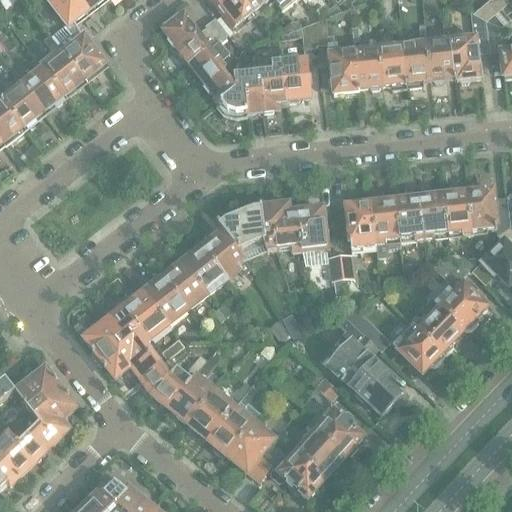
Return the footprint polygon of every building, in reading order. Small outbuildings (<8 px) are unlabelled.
[(0,0),(0,3),(6,12),(11,6),(6,0),(0,0)] [(72,25),(86,14),(75,0),(51,0),(46,4),(66,30),(72,38),(78,34),(72,25)] [(75,0),(86,14),(104,0),(75,0)] [(236,28),(251,17),(237,0),(214,0),(211,3),(223,18),(216,23),(227,37),(228,39),(239,31),(236,28)] [(237,0),(251,17),(269,2),(267,0),(237,0)] [(279,15),(298,1),(297,0),(267,0),(269,2),(270,2),(279,15)] [(359,0),(358,0),(350,7),(353,10),(363,6),(364,6),(359,0)] [(489,0),(490,1),(471,17),(485,25),(500,12),(508,5),(503,0),(489,0)] [(342,16),(336,8),(326,16),(329,21),(342,16)] [(500,12),(485,25),(500,32),(510,24),(500,12)] [(485,25),(471,17),(468,16),(471,40),(448,43),(453,82),(453,84),(455,84),(457,84),(461,86),(467,86),(469,83),(479,82),(479,78),(480,78),(480,77),(479,77),(478,73),(479,73),(479,72),(478,72),(477,67),(479,66),(479,65),(477,65),(477,58),(489,56),(485,25)] [(183,19),(180,22),(177,18),(165,28),(167,32),(164,34),(168,39),(166,40),(174,50),(175,49),(189,67),(209,52),(208,51),(218,44),(227,37),(216,23),(215,21),(204,30),(205,32),(198,38),(183,19)] [(330,38),(325,39),(323,21),(312,26),(312,27),(314,49),(326,48),(331,94),(330,94),(330,95),(332,95),(333,98),(343,97),(343,99),(353,98),(353,96),(355,96),(355,95),(357,95),(352,53),(338,55),(337,48),(335,49),(334,44),(331,44),(330,38)] [(292,25),(290,27),(295,33),(301,31),(296,25),(292,25)] [(500,32),(485,25),(489,56),(500,55),(503,83),(511,82),(511,53),(504,55),(502,33),(500,32)] [(315,52),(314,49),(312,27),(294,34),(287,37),(276,41),(276,44),(300,41),(302,53),(315,52)] [(289,28),(283,32),(287,37),(294,34),(289,28)] [(78,34),(72,38),(66,30),(52,40),(84,82),(104,67),(78,34)] [(52,40),(50,37),(43,42),(51,53),(50,54),(51,55),(38,65),(42,69),(64,98),(84,82),(52,40)] [(442,84),(453,82),(448,43),(424,45),(428,85),(432,85),(434,87),(441,87),(442,84)] [(209,52),(189,67),(204,85),(202,86),(210,96),(212,95),(220,106),(220,107),(234,96),(232,79),(230,79),(219,66),(229,58),(218,44),(216,45),(212,48),(208,51),(209,52)] [(421,86),(428,85),(424,45),(400,48),(405,93),(422,91),(421,86)] [(390,94),(405,93),(400,48),(376,51),(380,90),(390,89),(390,94)] [(379,90),(380,90),(376,51),(352,53),(357,95),(358,95),(358,93),(368,92),(371,94),(377,93),(379,90)] [(303,60),(295,61),(295,59),(278,61),(279,65),(278,65),(283,107),(297,105),(300,101),(308,101),(306,86),(307,86),(307,78),(305,79),(303,60)] [(277,108),(283,107),(278,65),(269,66),(270,71),(255,73),(255,76),(260,115),(260,114),(261,116),(273,115),(273,113),(277,113),(277,108)] [(43,114),(64,98),(42,69),(38,72),(21,85),(43,114)] [(245,116),(260,115),(255,76),(232,79),(234,96),(220,107),(219,110),(225,118),(234,122),(244,120),(245,116)] [(0,101),(23,130),(43,114),(21,85),(0,101)] [(0,143),(2,146),(23,130),(0,101),(0,143)] [(409,119),(416,118),(415,106),(409,107),(409,110),(408,110),(409,119)] [(39,156),(33,148),(25,154),(31,162),(39,156)] [(492,193),(483,194),(481,190),(469,191),(468,195),(466,196),(470,239),(473,238),(473,234),(496,231),(497,236),(507,232),(506,214),(504,201),(493,203),(492,193)] [(463,239),(470,239),(466,196),(442,198),(447,236),(462,235),(463,239)] [(419,201),(418,201),(423,239),(423,244),(433,243),(432,238),(447,236),(442,198),(419,201)] [(417,201),(395,203),(399,242),(412,240),(413,245),(423,244),(423,239),(418,201),(417,201)] [(355,208),(345,209),(348,231),(349,244),(350,244),(351,257),(363,256),(376,255),(375,249),(375,244),(370,206),(367,202),(356,203),(355,208)] [(395,203),(370,206),(375,244),(375,249),(376,255),(377,263),(388,262),(387,254),(400,253),(399,242),(395,203)] [(261,208),(258,209),(258,207),(250,207),(236,213),(244,232),(233,237),(244,265),(245,265),(242,258),(265,249),(267,255),(274,254),(270,209),(261,210),(261,208)] [(297,210),(287,211),(287,207),(270,209),(274,254),(291,252),(291,259),(301,258),(297,210)] [(312,209),(297,210),(301,258),(302,259),(303,264),(304,270),(327,268),(326,257),(326,255),(322,212),(313,212),(312,209)] [(233,237),(244,232),(236,213),(222,219),(217,223),(219,225),(218,226),(221,231),(199,248),(228,286),(240,277),(242,280),(250,274),(245,264),(245,265),(244,265),(233,237)] [(511,236),(507,232),(497,236),(497,239),(503,245),(497,252),(492,248),(485,256),(489,260),(472,277),(485,290),(487,288),(488,290),(498,280),(508,291),(511,286),(511,236)] [(209,301),(228,286),(199,248),(188,256),(190,259),(182,266),(209,301)] [(342,283),(352,282),(350,260),(339,261),(342,283)] [(331,284),(342,283),(339,261),(328,262),(331,284)] [(468,261),(462,271),(468,275),(474,269),(473,261),(468,261)] [(431,302),(429,304),(463,336),(465,334),(471,334),(477,327),(477,322),(487,311),(464,289),(459,284),(467,277),(468,275),(462,271),(450,262),(432,271),(447,286),(443,291),(447,294),(435,306),(431,302)] [(303,264),(296,265),(299,276),(306,275),(304,270),(303,264)] [(189,316),(209,301),(182,266),(177,270),(175,266),(159,278),(189,316)] [(426,268),(403,270),(404,285),(426,274),(426,268)] [(387,289),(389,289),(387,276),(379,277),(381,298),(387,294),(387,289)] [(170,331),(189,316),(159,278),(148,287),(150,290),(143,296),(170,331)] [(152,344),(170,331),(143,296),(137,300),(135,297),(121,308),(148,343),(150,341),(152,344)] [(453,347),(463,336),(429,304),(419,315),(423,319),(412,330),(444,361),(453,353),(453,347)] [(150,341),(148,343),(121,308),(108,318),(110,320),(103,325),(136,368),(151,356),(146,349),(152,344),(150,341)] [(225,323),(231,318),(223,308),(217,313),(225,323)] [(220,326),(225,323),(217,313),(213,316),(220,326)] [(378,353),(357,334),(341,318),(332,323),(344,335),(341,338),(349,346),(327,369),(324,369),(324,371),(327,371),(354,396),(353,397),(362,406),(364,404),(381,421),(392,409),(396,412),(408,399),(383,376),(383,375),(382,376),(378,372),(379,371),(370,362),(378,353)] [(294,323),(284,328),(292,343),(302,338),(294,323)] [(390,347),(385,342),(366,324),(357,334),(378,353),(381,356),(390,347)] [(151,356),(136,368),(103,325),(83,341),(92,352),(90,354),(91,355),(89,357),(100,371),(102,369),(104,371),(106,370),(114,381),(129,369),(140,383),(160,368),(151,356)] [(279,325),(270,332),(279,344),(288,337),(279,325)] [(435,371),(444,361),(412,330),(393,350),(422,378),(429,371),(435,371)] [(178,343),(169,349),(175,357),(183,350),(178,343)] [(206,364),(199,373),(200,374),(206,379),(208,378),(219,365),(217,363),(212,359),(207,365),(206,364)] [(157,370),(140,383),(150,396),(168,411),(195,378),(199,373),(206,364),(200,360),(184,380),(176,373),(168,362),(160,368),(157,370)] [(53,382),(52,383),(43,372),(14,395),(15,398),(29,415),(62,388),(57,382),(55,384),(53,382)] [(318,377),(309,386),(316,392),(331,406),(332,404),(333,405),(339,398),(338,397),(339,396),(318,377)] [(214,393),(202,384),(195,378),(168,411),(187,427),(214,393)] [(14,395),(13,395),(3,383),(0,385),(0,409),(15,398),(14,395)] [(246,386),(234,402),(237,405),(246,395),(250,390),(246,386)] [(66,397),(68,395),(62,388),(29,415),(39,428),(25,441),(42,458),(43,456),(44,457),(44,456),(43,455),(51,447),(52,448),(53,447),(53,446),(67,433),(59,423),(74,411),(65,400),(67,399),(66,397)] [(246,395),(237,405),(241,408),(244,410),(246,407),(252,400),(250,399),(255,393),(250,390),(246,395)] [(233,410),(215,394),(214,393),(187,427),(207,442),(233,410)] [(233,410),(207,442),(227,459),(253,426),(260,418),(246,407),(244,410),(241,408),(237,405),(233,410)] [(338,413),(335,416),(330,411),(322,419),(325,423),(315,433),(347,461),(349,461),(357,453),(357,449),(364,441),(357,435),(359,432),(348,422),(344,422),(341,419),(342,417),(338,413)] [(247,475),(274,443),(253,426),(227,459),(247,475)] [(347,461),(315,433),(313,431),(292,455),(325,484),(345,461),(347,461)] [(280,436),(276,441),(285,448),(289,443),(280,436)] [(25,441),(18,448),(8,438),(0,445),(0,465),(16,482),(24,475),(24,471),(30,465),(32,466),(33,464),(34,465),(42,458),(25,441)] [(274,443),(247,475),(258,485),(260,486),(271,473),(274,469),(280,461),(270,452),(276,445),(274,443)] [(326,488),(325,484),(292,455),(291,456),(293,457),(285,468),(283,466),(275,474),(273,473),(271,476),(270,480),(278,488),(283,486),(284,485),(287,491),(290,493),(293,493),(299,499),(300,498),(307,504),(314,496),(318,496),(326,488)] [(9,489),(16,482),(0,465),(0,492),(6,486),(9,489)] [(153,511),(128,491),(126,494),(114,484),(104,494),(101,491),(91,501),(102,511),(153,511)] [(102,511),(91,501),(79,511),(102,511)]
